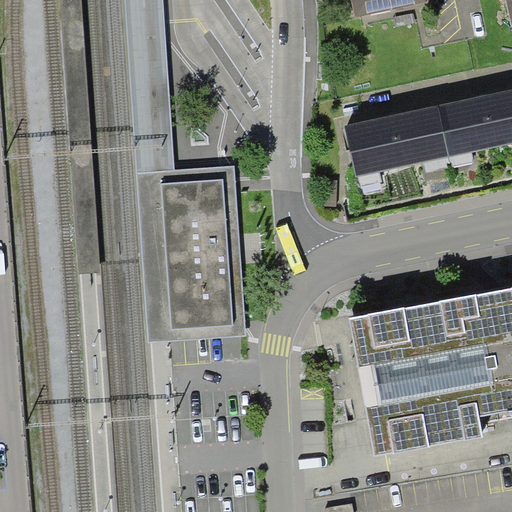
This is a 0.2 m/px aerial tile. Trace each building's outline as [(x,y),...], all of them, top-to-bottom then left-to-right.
[(173,153),(161,0),(126,0),(137,172),(174,170),(173,153)] [(351,0),(355,17),(428,2),(427,0),(351,0)] [(511,89),(438,106),(449,157),(511,143),(511,89)] [(449,157),(438,106),(345,126),(356,177),(449,157)] [(224,189),(223,178),(192,180),(162,182),(172,329),(233,324),(230,285),(225,216),(224,189)] [(511,288),(349,317),(374,456),(483,437),(481,423),(511,417),(511,288)] [(353,511),(352,503),(324,508),(324,511),(353,511)]
